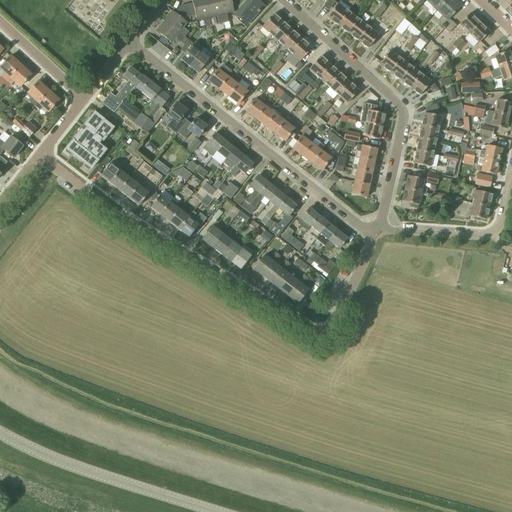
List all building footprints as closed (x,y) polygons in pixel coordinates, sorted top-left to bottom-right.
[(192,3),(195,16),(197,21),(205,19),(207,27),(212,26),(210,18),(209,19),(204,0),(191,0),(192,0),(192,3)] [(204,0),(209,19),(210,18),(217,16),(219,24),(224,23),(218,0),(204,0)] [(218,0),(224,23),(229,22),(227,14),(234,13),(231,0),(218,0)] [(247,25),(264,6),(257,0),(248,0),(235,15),(247,25)] [(334,0),(328,0),(324,6),(331,10),(337,2),(334,0)] [(437,11),(447,0),(427,0),(426,1),(437,11)] [(447,0),(437,11),(447,21),(462,6),(459,3),(457,4),(452,0),(447,0)] [(348,12),(350,9),(341,1),(338,4),(327,17),(338,25),(348,12)] [(187,4),(190,17),(195,16),(192,3),(187,4)] [(373,16),(376,17),(385,5),(383,3),(373,16)] [(185,18),(190,17),(187,4),(181,6),(177,11),(185,18)] [(385,5),(376,17),(378,19),(387,7),(385,5)] [(165,21),(185,37),(189,32),(184,28),(188,23),(173,11),(165,21)] [(354,17),(348,12),(338,25),(348,33),(358,19),(354,17)] [(272,36),(283,23),(273,14),(262,27),(272,36)] [(469,34),(480,23),(470,14),(459,25),(469,34)] [(368,27),(358,19),(348,33),(358,41),(368,27)] [(404,20),(395,31),(401,36),(406,29),(410,24),(404,20)] [(181,42),(185,37),(165,21),(157,31),(172,43),(176,38),(181,42)] [(449,33),(456,26),(452,22),(445,29),(449,33)] [(281,44),(293,31),(283,23),(272,36),(281,44)] [(480,23),(469,34),(479,43),(489,32),(480,23)] [(368,27),(358,41),(368,48),(378,35),(368,27)] [(412,34),(415,36),(405,48),(408,49),(420,33),(415,29),(412,34)] [(291,53),(302,40),(293,31),(281,44),(291,53)] [(426,38),(420,33),(408,49),(409,51),(419,39),(421,41),(421,40),(427,45),(429,41),(426,38)] [(455,48),(462,40),(460,38),(452,46),(455,48)] [(189,67),(201,53),(192,46),(194,44),(189,40),(180,50),(185,54),(181,60),(189,67)] [(302,40),(291,53),(300,61),(312,49),(302,40)] [(465,43),(462,40),(455,48),(458,51),(465,43)] [(233,56),(238,50),(230,43),(225,49),(233,56)] [(262,46),(260,45),(250,56),(252,58),(262,46)] [(485,52),(489,57),(499,51),(495,45),(485,52)] [(264,48),(262,46),(252,58),(254,60),(264,48)] [(390,72),(400,59),(390,51),(380,64),(390,72)] [(428,64),(437,53),(435,51),(426,63),(428,64)] [(499,69),(511,64),(511,59),(509,51),(495,56),(499,69)] [(201,53),(189,67),(198,73),(202,68),(207,72),(215,61),(210,57),(209,59),(201,53)] [(439,54),(437,53),(428,64),(430,66),(439,54)] [(10,77),(21,65),(10,56),(0,66),(0,68),(5,72),(1,76),(7,81),(10,77)] [(319,78),(330,65),(320,57),(309,69),(319,78)] [(243,58),(239,64),(242,66),(247,60),(243,58)] [(282,62),(272,74),(274,76),(279,70),(284,64),(288,60),(285,58),(282,62)] [(399,79),(400,80),(411,66),(400,59),(390,72),(399,79)] [(272,74),(282,62),(279,60),(269,72),(272,74)] [(249,69),(252,65),(248,62),(243,68),(247,72),(249,69)] [(511,64),(499,69),(503,81),(511,78),(511,64)] [(10,77),(7,81),(11,85),(15,81),(21,87),(31,75),(21,65),(10,77)] [(249,69),(247,72),(251,75),(256,69),(252,65),(249,69)] [(328,86),(340,74),(330,65),(319,78),(328,86)] [(421,74),(411,67),(411,66),(400,80),(410,88),(421,74)] [(142,78),(142,77),(137,73),(136,71),(137,71),(132,67),(132,68),(131,67),(123,77),(124,78),(128,81),(115,97),(122,103),(124,101),(129,93),(142,78)] [(219,89),(228,77),(217,70),(209,82),(219,89)] [(337,95),(349,82),(340,74),(328,86),(337,95)] [(421,74),(410,88),(421,96),(431,82),(421,74)] [(142,78),(129,93),(136,99),(141,93),(153,102),(162,91),(161,90),(143,76),(142,77),(142,78)] [(228,97),(237,85),(228,77),(219,89),(228,97)] [(440,79),(442,86),(452,83),(450,77),(440,79)] [(268,78),(260,87),(265,91),(273,83),(268,78)] [(30,101),(35,106),(49,91),(38,81),(28,93),(33,98),(30,101)] [(349,82),(337,95),(347,104),(359,91),(349,82)] [(460,82),(461,93),(479,93),(479,82),(460,82)] [(237,85),(228,97),(238,104),(247,92),(237,85)] [(298,97),(300,99),(310,87),(308,85),(298,97)] [(312,89),(310,87),(300,99),(302,100),(312,89)] [(447,89),(449,101),(456,100),(454,87),(447,89)] [(49,91),(35,106),(40,110),(43,107),(49,112),(59,101),(49,91)] [(141,118),(135,125),(147,134),(155,124),(158,121),(162,115),(166,111),(165,111),(161,107),(170,97),(162,91),(153,102),(154,103),(144,115),(143,115),(141,118)] [(439,91),(429,94),(430,99),(441,96),(439,91)] [(106,98),(118,108),(122,103),(115,97),(110,93),(106,98)] [(279,100),(283,103),(288,96),(285,93),(279,100)] [(473,94),(473,103),(483,102),(482,93),(473,94)] [(288,96),(283,103),(287,107),(293,100),(288,96)] [(114,113),(116,110),(118,108),(106,98),(102,103),(114,113)] [(255,119),(256,119),(265,107),(259,103),(261,101),(257,98),(256,100),(254,99),(245,111),(255,119)] [(494,113),(509,116),(511,103),(497,99),(494,113)] [(118,108),(117,110),(135,125),(141,118),(143,115),(141,113),(141,114),(124,101),(122,103),(118,108)] [(318,114),(320,116),(330,104),(328,102),(318,114)] [(178,133),(188,121),(183,117),(187,111),(177,103),(168,114),(173,118),(167,126),(177,135),(178,133)] [(365,123),(382,127),(385,114),(376,112),(377,106),(364,103),(362,114),(367,115),(365,123)] [(332,105),(330,104),(320,116),(321,117),(332,105)] [(303,116),(308,119),(312,113),(305,106),(302,110),(306,113),(303,116)] [(256,119),(265,126),(274,114),(277,111),(273,108),(270,111),(265,107),(256,119)] [(438,115),(454,118),(455,112),(439,108),(438,115)] [(265,126),(275,133),(284,122),(279,117),(281,115),(277,111),(274,114),(265,126)] [(85,126),(102,139),(103,141),(113,128),(103,120),(104,120),(95,113),(94,114),(95,114),(91,119),(90,118),(85,126)] [(313,113),(308,119),(312,123),(317,116),(313,113)] [(422,126),(439,129),(441,117),(425,113),(422,126)] [(506,129),(509,116),(494,113),(491,126),(506,129)] [(16,125),(17,126),(21,121),(16,117),(12,121),(16,125)] [(332,128),(338,121),(334,117),(327,125),(332,128)] [(178,133),(186,139),(191,132),(198,138),(207,127),(196,118),(192,124),(188,121),(178,133)] [(284,122),(275,133),(285,141),(297,125),(287,118),(284,122)] [(25,125),(21,130),(29,137),(36,129),(28,122),(25,125)] [(379,140),(382,127),(365,123),(362,136),(379,140)] [(478,133),(493,136),(494,128),(480,124),(478,133)] [(98,144),(102,139),(85,126),(81,131),(93,140),(98,144)] [(325,126),(318,136),(321,138),(328,129),(325,126)] [(436,142),(439,129),(422,126),(419,138),(436,142)] [(302,156),(311,144),(307,141),(312,133),(307,129),(292,148),(302,156)] [(93,140),(81,131),(73,140),(66,149),(67,150),(68,149),(72,153),(72,154),(79,159),(93,140)] [(325,137),(329,140),(334,134),(331,131),(325,137)] [(347,139),(359,142),(360,134),(345,131),(343,139),(347,140),(347,139)] [(215,133),(202,149),(212,157),(213,156),(216,152),(225,141),(215,133)] [(334,134),(329,141),(333,144),(330,147),(338,154),(344,143),(334,134)] [(0,154),(1,155),(4,151),(14,158),(23,147),(10,137),(5,143),(0,139),(0,154)] [(186,149),(192,153),(194,151),(200,142),(195,138),(186,149)] [(433,154),(436,142),(419,138),(416,151),(433,154)] [(106,150),(98,144),(93,140),(79,159),(86,165),(86,164),(91,167),(90,168),(91,169),(98,160),(106,150)] [(226,159),(234,148),(225,141),(216,152),(226,159)] [(312,163),(321,151),(324,146),(320,143),(317,148),(311,144),(302,156),(312,163)] [(359,158),(375,161),(377,149),(358,145),(357,150),(361,151),(359,158)] [(484,159),(499,162),(502,149),(487,145),(486,151),(481,150),(479,157),(484,158),(484,159)] [(125,151),(132,156),(136,151),(129,146),(125,151)] [(230,173),(244,156),(234,148),(226,159),(223,163),(228,167),(226,170),(230,173)] [(136,151),(132,156),(137,160),(141,156),(136,151)] [(321,151),(312,163),(322,171),(331,159),(321,151)] [(430,167),(433,154),(416,151),(414,163),(430,167)] [(244,156),(230,173),(235,177),(240,170),(245,174),(253,164),(244,156)] [(482,166),(482,168),(481,172),(496,175),(499,162),(484,159),(484,158),(479,157),(477,165),(482,166)] [(357,170),(372,174),(375,161),(359,158),(358,166),(354,165),(353,169),(354,169),(357,170)] [(110,184),(120,171),(110,163),(100,176),(110,184)] [(142,168),(148,173),(152,169),(145,164),(142,168)] [(194,171),(198,174),(203,168),(198,165),(194,171)] [(185,169),(183,167),(170,173),(176,177),(180,176),(185,169)] [(203,168),(198,174),(203,178),(208,172),(203,168)] [(357,170),(354,169),(352,175),(356,176),(354,182),(369,186),(372,174),(357,170)] [(120,191),(130,178),(120,171),(110,184),(120,191)] [(161,177),(155,172),(152,175),(158,180),(161,177)] [(478,173),(475,185),(490,188),(492,177),(478,173)] [(333,174),(329,178),(335,183),(339,178),(333,174)] [(428,174),(426,182),(437,185),(439,177),(428,174)] [(246,211),(268,183),(258,175),(250,186),(255,190),(246,200),(243,198),(244,196),(239,192),(233,201),(246,211)] [(422,192),(422,193),(426,194),(428,189),(423,187),(424,180),(407,176),(405,189),(422,192)] [(129,198),(139,186),(130,178),(120,191),(129,198)] [(213,185),(217,189),(222,183),(218,179),(213,185)] [(224,184),(222,183),(217,189),(219,190),(229,198),(230,199),(238,189),(230,182),(226,186),(224,184)] [(366,198),(369,186),(354,182),(351,195),(366,198)] [(217,189),(213,185),(211,187),(206,183),(202,188),(212,196),(217,189)] [(269,201),(278,191),(268,183),(246,211),(251,214),(255,209),(264,197),(269,201)] [(139,186),(129,198),(139,206),(149,193),(139,186)] [(187,188),(183,192),(189,197),(193,192),(187,188)] [(419,205),(422,193),(422,192),(405,189),(402,201),(410,203),(410,207),(418,209),(418,205),(419,205)] [(150,207),(160,215),(170,202),(156,191),(151,198),(155,201),(150,207)] [(261,222),(265,225),(270,219),(278,208),(279,209),(287,198),(278,191),(269,201),(274,205),(261,222)] [(472,203),(489,207),(492,194),(475,191),(472,203)] [(194,197),(200,202),(204,197),(198,193),(194,197)] [(204,197),(200,202),(208,207),(213,200),(206,194),(204,197)] [(287,198),(279,209),(288,216),(297,206),(287,198)] [(170,222),(180,210),(170,202),(160,215),(170,222)] [(486,220),(489,207),(472,203),(469,216),(486,220)] [(237,215),(240,211),(234,206),(231,210),(237,215)] [(310,226),(311,226),(319,216),(309,208),(298,223),(307,230),(310,226)] [(179,230),(189,217),(180,210),(170,222),(179,230)] [(216,221),(223,213),(219,210),(212,218),(216,221)] [(240,211),(237,215),(246,222),(249,218),(240,211)] [(179,230),(189,237),(199,225),(201,226),(207,218),(200,213),(194,221),(189,217),(179,230)] [(320,234),(328,223),(319,216),(311,226),(320,234)] [(270,219),(265,225),(270,229),(275,223),(270,219)] [(253,221),(250,225),(256,229),(259,225),(253,221)] [(315,239),(325,247),(338,231),(328,223),(320,234),(315,239)] [(212,248),(222,234),(212,226),(202,240),(212,248)] [(281,237),(294,247),(299,241),(291,235),(294,231),(289,227),(281,237)] [(261,236),(269,241),(272,235),(265,230),(261,236)] [(338,231),(325,247),(329,250),(333,244),(339,249),(347,238),(338,231)] [(222,255),(232,241),(222,234),(212,248),(222,255)] [(241,249),(241,248),(232,241),(222,255),(231,262),(241,249)] [(299,241),(294,247),(299,251),(304,245),(299,241)] [(241,249),(231,262),(241,270),(255,252),(244,244),(241,248),(241,249)] [(271,257),(276,261),(280,256),(275,251),(271,257)] [(313,262),(318,256),(313,252),(308,258),(313,262)] [(264,255),(253,269),(262,276),(264,277),(274,263),(276,261),(271,257),(269,259),(264,255)] [(318,256),(313,262),(318,266),(317,267),(328,275),(336,265),(329,260),(327,263),(318,256)] [(299,266),(302,262),(298,258),(294,263),(299,266)] [(286,259),(282,265),(284,267),(287,269),(291,263),(288,261),(286,259)] [(302,262),(299,266),(305,271),(308,266),(302,262)] [(274,263),(264,277),(271,283),(272,283),(282,269),(284,267),(282,265),(280,267),(275,264),(274,263)] [(282,269),(272,283),(279,289),(290,276),(285,271),(287,269),(284,267),(282,269)] [(304,274),(300,279),(305,284),(309,279),(306,276),(304,274)] [(290,276),(279,289),(280,290),(287,295),(298,282),(291,276),(290,276)] [(298,282),(287,295),(289,297),(298,304),(309,290),(303,286),(305,284),(300,279),(298,282)]
